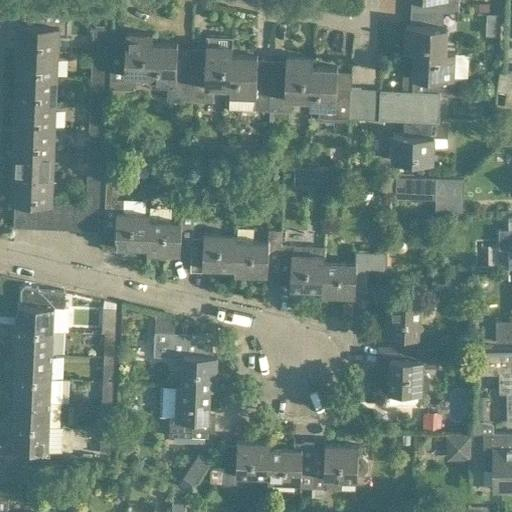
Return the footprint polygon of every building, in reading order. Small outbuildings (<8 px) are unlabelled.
[(411,0),(411,9),(443,11),(460,11),(460,0),(411,0)] [(474,2),(473,10),(489,11),(489,3),(474,2)] [(18,49),(58,51),(59,35),(67,35),(68,9),(23,7),(22,23),(19,23),(18,49)] [(406,23),(405,48),(446,50),(447,25),(442,25),(443,11),(411,9),(410,23),(406,23)] [(94,28),(93,44),(105,44),(106,44),(106,28),(107,27),(94,27),(94,28)] [(135,73),(150,73),(152,41),(153,33),(127,31),(126,36),(112,35),(110,87),(134,88),(135,73)] [(213,84),(230,85),(232,53),(233,34),(207,33),(207,35),(209,35),(208,43),(206,43),(206,53),(192,53),(192,47),(189,99),(212,100),(213,84)] [(168,98),(189,99),(192,47),(191,47),(191,53),(177,52),(178,42),(152,41),(150,73),(149,81),(169,82),(168,98)] [(413,50),(412,89),(448,90),(448,91),(461,92),(461,76),(453,76),(454,50),(446,50),(413,48),(413,50)] [(16,74),(57,76),(58,51),(18,49),(16,74)] [(92,52),(91,70),(104,70),(105,53),(92,52)] [(230,85),(229,94),(255,95),(255,108),(269,109),(270,91),(271,59),(257,58),(258,54),(232,53),(230,85)] [(294,96),(310,97),(312,65),(313,57),(286,55),(285,60),(271,59),(270,91),(269,109),(294,110),(294,96)] [(310,97),(309,106),(321,106),(321,115),(335,116),(350,117),(351,87),(352,71),(338,71),(338,66),(312,65),(310,97)] [(511,70),(500,70),(497,89),(507,91),(504,107),(511,107),(511,70)] [(15,99),(56,101),(57,76),(16,74),(15,99)] [(91,77),(90,96),(103,96),(104,78),(91,77)] [(351,87),(350,117),(364,117),(365,87),(351,87)] [(448,90),(412,89),(379,87),(378,117),(404,118),(431,120),(439,120),(440,91),(448,91),(448,90)] [(14,125),(55,126),(56,101),(15,99),(14,125)] [(90,103),(89,119),(102,120),(103,103),(90,103)] [(393,132),(391,158),(432,160),(434,133),(430,133),(431,120),(404,118),(403,132),(393,132)] [(13,150),(54,152),(55,126),(14,125),(13,150)] [(89,128),(88,147),(101,147),(102,129),(89,128)] [(151,147),(151,159),(163,159),(163,147),(151,147)] [(12,175),(53,177),(54,152),(13,150),(12,175)] [(88,153),(87,172),(100,172),(101,154),(88,153)] [(317,167),(316,184),(327,184),(328,167),(317,167)] [(39,202),(51,202),(52,202),(53,177),(12,175),(11,201),(14,201),(27,202),(39,202)] [(397,175),(395,196),(435,198),(436,176),(397,175)] [(87,179),(86,201),(99,201),(100,179),(87,179)] [(104,230),(103,249),(116,250),(116,243),(147,245),(149,211),(124,210),(124,198),(117,198),(117,192),(112,192),(113,181),(106,181),(105,215),(104,229),(104,230)] [(356,181),(354,219),(382,220),(384,182),(356,181)] [(435,198),(434,210),(458,211),(458,197),(435,196),(435,198)] [(13,226),(25,227),(27,202),(14,201),(13,226)] [(51,203),(50,228),(62,228),(63,202),(52,201),(52,203),(51,203)] [(27,202),(25,227),(38,227),(39,202),(27,202)] [(39,202),(38,227),(50,228),(51,203),(39,202)] [(63,202),(62,228),(74,229),(75,202),(63,202)] [(75,202),(74,229),(86,229),(87,203),(75,202)] [(87,203),(86,229),(98,230),(99,204),(99,203),(87,203)] [(147,245),(147,251),(181,252),(182,241),(192,242),(193,242),(193,236),(194,207),(181,207),(180,218),(150,216),(150,211),(149,211),(147,245)] [(268,262),(279,263),(279,257),(280,257),(281,244),(282,228),(269,228),(268,239),(237,238),(236,257),(235,266),(235,272),(268,273),(268,262)] [(191,257),(191,270),(192,270),(204,271),(204,265),(235,266),(236,257),(237,238),(237,232),(203,230),(203,237),(193,236),(193,242),(192,242),(191,257)] [(279,263),(278,292),(291,292),(291,286),(323,287),(324,258),(324,252),(324,245),(281,244),(280,257),(279,257),(279,263)] [(323,287),(322,293),(356,295),(356,283),(368,283),(368,268),(369,249),(356,249),(356,257),(356,259),(325,258),(324,258),(323,287)] [(387,250),(369,249),(368,268),(386,269),(387,250)] [(19,304),(18,328),(54,329),(58,329),(68,330),(69,307),(65,306),(65,290),(39,288),(39,285),(25,285),(21,288),(21,303),(18,303),(18,304),(19,304)] [(103,307),(102,331),(105,332),(115,332),(116,307),(116,301),(104,298),(103,307)] [(396,333),(396,345),(396,346),(418,347),(429,347),(430,327),(419,327),(420,301),(386,300),(385,333),(396,333)] [(184,355),(183,385),(211,386),(217,387),(218,353),(207,353),(207,335),(192,332),(174,331),(175,317),(156,317),(155,354),(184,355)] [(511,319),(496,319),(496,341),(511,340),(511,319)] [(16,351),(16,352),(53,353),(54,344),(57,344),(58,330),(54,329),(18,328),(17,351),(16,351)] [(104,348),(104,355),(114,356),(115,348),(115,333),(115,332),(105,332),(105,333),(104,348)] [(385,345),(384,357),(390,357),(389,365),(388,390),(422,392),(422,391),(426,391),(429,389),(429,376),(427,374),(423,374),(423,365),(440,366),(440,348),(429,347),(418,347),(396,346),(396,345),(385,345)] [(17,353),(16,376),(52,377),(53,353),(16,352),(16,353),(17,353)] [(511,352),(479,353),(479,370),(499,370),(501,370),(501,389),(509,389),(510,422),(511,422),(511,352)] [(104,364),(103,379),(113,380),(114,364),(104,364)] [(14,399),(14,400),(60,402),(61,378),(52,377),(16,376),(15,399),(14,399)] [(103,379),(102,403),(112,404),(113,380),(103,379)] [(171,429),(170,434),(174,434),(204,435),(204,430),(214,431),(215,417),(210,417),(211,386),(183,385),(178,385),(177,416),(171,416),(171,429)] [(485,395),(476,395),(477,418),(485,418),(485,395)] [(15,400),(14,424),(50,425),(59,425),(60,402),(14,400),(15,400)] [(423,411),(423,427),(440,428),(441,411),(423,411)] [(102,412),(101,427),(111,427),(112,412),(102,412)] [(12,447),(12,449),(49,450),(62,451),(63,426),(59,425),(50,425),(14,424),(13,447),(12,447)] [(101,427),(100,453),(110,453),(110,451),(111,427),(101,427)] [(511,431),(484,432),(484,433),(488,433),(488,463),(493,463),(493,489),(511,488),(511,492),(511,491),(511,431)] [(448,458),(473,458),(473,434),(448,434),(448,458)] [(238,472),(268,473),(269,473),(270,447),(270,440),(238,439),(237,450),(226,450),(225,483),(238,484),(238,472)] [(301,487),(312,487),(312,475),(314,475),(314,453),(315,442),(303,441),(302,448),(270,447),(269,473),(268,473),(268,479),(301,481),(301,487)] [(312,475),(312,487),(326,488),(341,488),(341,477),(357,477),(357,472),(364,472),(368,468),(368,459),(363,454),(358,453),(358,444),(327,442),(326,453),(314,453),(314,475),(312,475)] [(184,475),(195,482),(210,458),(199,451),(184,475)] [(0,453),(0,466),(21,467),(22,455),(0,453)] [(0,466),(0,478),(20,479),(21,467),(0,466)] [(0,478),(0,490),(9,491),(20,492),(20,479),(0,478)] [(176,481),(174,511),(186,511),(188,487),(176,481)] [(0,511),(29,511),(8,511),(9,491),(0,490),(0,511)]
